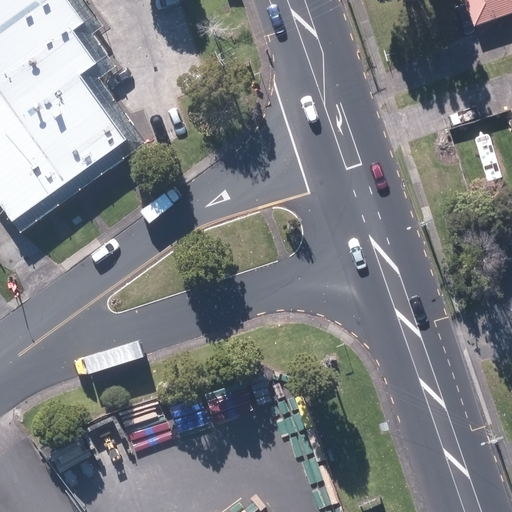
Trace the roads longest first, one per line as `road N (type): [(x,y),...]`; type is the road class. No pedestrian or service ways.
road 1 (unclassified): [(74,320),(103,275),(213,196),(295,148),(344,132)]
road 2 (unclassified): [(389,263),(298,294),(133,330),(74,320)]
road 3 (secondary): [(389,263),(474,511)]
road 4 (secondary): [(296,0),(344,132)]
road 5 (secondary): [(344,132),(389,263)]
